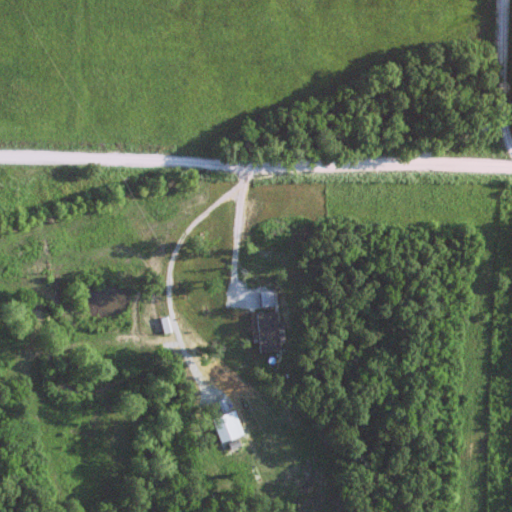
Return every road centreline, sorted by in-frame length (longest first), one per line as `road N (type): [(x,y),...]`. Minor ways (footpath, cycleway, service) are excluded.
road 1 (residential): [(0,158),(511,163)]
road 2 (residential): [(505,0),(500,163)]
